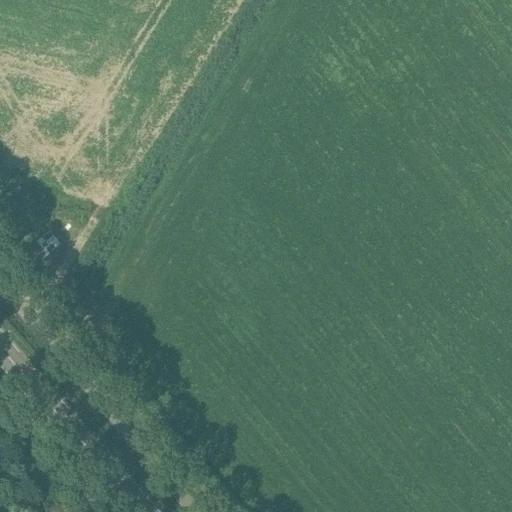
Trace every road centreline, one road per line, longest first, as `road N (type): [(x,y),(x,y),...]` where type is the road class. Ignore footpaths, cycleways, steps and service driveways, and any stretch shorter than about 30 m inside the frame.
road 1 (unclassified): [(191,511),(0,281)]
road 2 (secondary): [(143,511),(0,347)]
